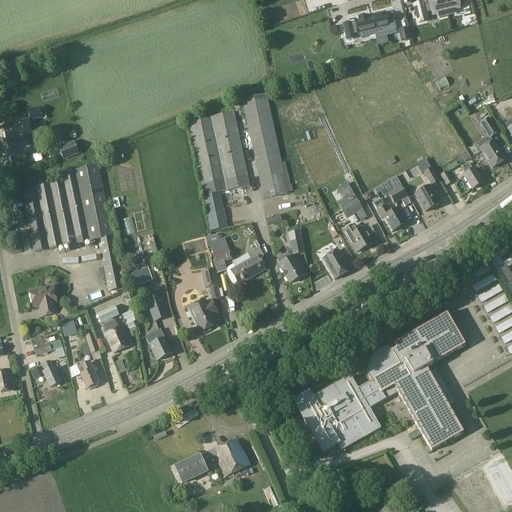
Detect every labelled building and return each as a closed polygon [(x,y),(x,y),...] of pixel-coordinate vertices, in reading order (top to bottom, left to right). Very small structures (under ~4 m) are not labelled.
[(446,9),(443,0),(428,0),(430,4),(423,6),(423,3),(414,5),(419,23),(427,21),(425,14),(446,9)] [(443,0),(446,9),(459,6),(457,0),(443,0)] [(375,30),(375,29),(389,26),(385,13),(374,15),(374,16),(372,17),(375,30)] [(375,30),(372,17),(368,18),(368,15),(357,18),(357,19),(354,20),(355,22),(350,23),(350,22),(343,24),(347,39),(353,38),(352,33),(357,32),(358,34),(360,33),(361,36),(376,33),(375,29),(375,30)] [(408,29),(399,31),(402,45),(412,42),(408,29)] [(242,102),(264,199),(287,194),(265,97),(242,102)] [(39,108),(28,111),(31,121),(42,118),(39,108)] [(191,123),(192,128),(206,196),(219,193),(250,187),(234,114),(191,123)] [(497,134),(488,119),(480,124),(489,138),(497,134)] [(28,121),(3,127),(8,146),(19,143),(21,145),(26,144),(26,141),(33,139),(28,121)] [(405,136),(410,146),(415,144),(411,134),(405,136)] [(74,142),(58,148),(64,161),(80,155),(74,142)] [(493,142),(480,150),(492,169),(505,161),(493,142)] [(452,153),(455,157),(462,152),(459,148),(452,153)] [(422,175),(424,174),(432,187),(439,183),(431,170),(425,160),(416,165),(422,175)] [(466,175),(463,176),(472,190),(482,184),(474,170),(472,171),(468,164),(462,168),(466,175)] [(63,182),(24,190),(36,253),(100,240),(110,292),(123,289),(98,165),(85,168),(85,169),(62,174),(63,182)] [(0,171),(0,188),(9,186),(6,170),(0,171)] [(446,172),(440,176),(446,186),(453,183),(446,172)] [(385,183),(390,192),(388,194),(394,204),(406,197),(395,178),(385,183)] [(408,185),(404,188),(410,197),(414,194),(408,185)] [(363,196),(368,193),(365,187),(359,190),(363,196)] [(415,195),(425,213),(439,204),(429,187),(415,195)] [(220,197),(204,200),(206,207),(206,208),(210,231),(227,228),(220,197)] [(119,226),(132,225),(131,200),(118,200),(119,226)] [(356,200),(343,208),(349,217),(362,210),(356,200)] [(378,212),(382,220),(384,218),(393,232),(406,224),(398,209),(390,214),(386,207),(382,200),(373,204),(378,212)] [(299,215),(308,211),(304,203),(295,207),(299,215)] [(12,216),(18,250),(30,247),(23,214),(12,216)] [(356,254),(358,252),(372,244),(363,230),(356,234),(352,227),(343,232),(347,240),(356,254)] [(276,261),(279,266),(290,285),(305,276),(293,256),(304,254),(300,232),(288,235),(291,249),(286,250),(287,255),(276,261)] [(223,240),(210,245),(217,264),(230,259),(223,240)] [(227,274),(234,286),(238,284),(239,285),(265,270),(260,262),(263,261),(262,259),(264,257),(259,249),(260,248),(256,242),(253,243),(257,249),(247,255),(250,261),(236,269),(233,265),(229,267),(227,269),(227,271),(227,274)] [(338,251),(322,260),(334,281),(349,272),(338,251)] [(467,267),(471,274),(487,267),(483,260),(467,267)] [(506,267),(500,270),(507,283),(510,282),(511,286),(511,276),(511,277),(506,267)] [(133,288),(153,281),(148,268),(129,275),(133,288)] [(221,284),(227,282),(223,269),(217,270),(221,284)] [(213,270),(201,272),(205,289),(209,288),(212,300),(220,299),(218,287),(217,287),(213,270)] [(488,271),(469,281),(472,287),(492,277),(488,271)] [(477,298),(497,288),(494,281),(474,291),(477,298)] [(224,300),(230,298),(227,285),(221,286),(224,300)] [(41,318),(43,318),(57,315),(55,304),(58,303),(54,287),(31,292),(29,292),(32,309),(39,308),(41,318)] [(484,308),(502,298),(499,292),(480,302),(484,308)] [(168,319),(160,295),(145,300),(153,324),(168,319)] [(192,317),(200,333),(203,332),(203,333),(205,334),(210,331),(210,330),(210,329),(216,326),(212,317),(217,315),(211,302),(206,305),(204,301),(189,309),(190,311),(188,311),(188,313),(190,317),(191,317),(192,317)] [(489,318),(509,309),(506,302),(486,311),(489,318)] [(96,316),(101,326),(120,317),(115,307),(96,316)] [(133,311),(122,316),(131,334),(137,331),(133,323),(135,322),(133,311)] [(495,328),(511,320),(511,311),(492,322),(495,328)] [(357,390),(369,410),(397,393),(431,452),(463,434),(448,408),(455,404),(435,371),(429,374),(426,369),(465,347),(447,315),(394,345),(396,350),(391,352),(391,351),(390,351),(389,350),(388,349),(387,349),(386,349),(385,349),(384,349),(383,349),(382,350),(376,353),(371,360),(368,370),(368,371),(367,372),(367,373),(368,375),(368,376),(368,377),(369,379),(371,382),(357,390)] [(120,328),(119,328),(116,321),(102,327),(106,335),(105,335),(113,355),(129,347),(120,328)] [(71,336),(77,335),(76,333),(74,324),(73,322),(67,323),(71,336)] [(501,338),(511,333),(511,325),(498,332),(501,338)] [(164,339),(163,340),(162,338),(163,338),(160,331),(145,338),(149,347),(157,362),(172,355),(164,339)] [(93,336),(85,338),(87,345),(82,347),(85,357),(98,353),(93,336)] [(511,338),(503,342),(507,350),(511,347),(511,338)] [(51,352),(49,345),(33,350),(35,357),(51,352)] [(49,363),(42,366),(45,373),(43,374),(49,389),(60,384),(54,369),(52,370),(49,363)] [(81,364),(76,366),(86,390),(88,389),(89,392),(98,388),(97,385),(98,384),(92,371),(88,364),(83,367),(81,364)] [(37,369),(31,372),(34,380),(40,377),(37,369)] [(0,373),(0,394),(13,392),(10,372),(0,373)] [(380,430),(369,410),(357,390),(350,377),(313,399),(309,392),(292,402),(322,455),(338,445),(341,451),(364,438),(365,439),(380,430)] [(236,440),(212,451),(226,478),(250,467),(244,457),(246,456),(245,453),(243,454),(236,440)] [(305,464),(316,460),(314,456),(303,460),(305,464)] [(183,486),(208,474),(200,457),(175,468),(176,470),(175,472),(176,475),(178,475),(179,478),(179,480),(180,483),(182,483),(183,486)] [(394,502),(390,506),(397,511),(400,511),(403,509),(394,502)]
